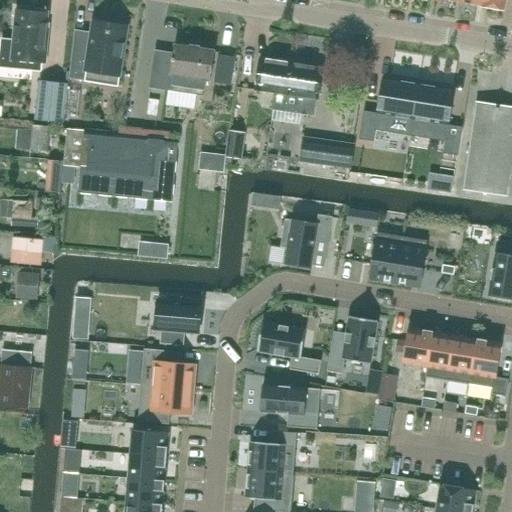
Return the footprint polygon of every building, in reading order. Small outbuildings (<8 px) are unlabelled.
[(483,0),(482,6),(482,7),(504,11),(505,0),(483,0)] [(32,11),(29,8),(22,8),(19,10),(16,10),(13,41),(2,39),(0,58),(0,59),(46,64),(49,30),(46,30),(48,13),(32,11)] [(124,26),(122,22),(111,20),(107,24),(93,21),(91,33),(75,30),(69,78),(102,83),(103,74),(119,76),(127,27),(124,26)] [(190,48),(175,46),(173,54),(156,52),(150,87),(203,95),(205,79),(210,80),(214,52),(199,49),(200,48),(199,48),(190,46),(190,48)] [(235,58),(218,55),(213,83),(231,86),(235,58)] [(287,95),(292,63),(261,58),(255,91),(274,93),(273,97),(271,110),(284,112),(286,95),(287,95)] [(317,100),(322,68),(292,63),(287,95),(286,95),(284,112),(314,116),(316,100),(317,100)] [(62,124),(67,84),(38,81),(34,121),(62,124)] [(508,196),(511,168),(511,107),(476,103),(464,189),(508,196)] [(50,153),(52,128),(29,126),(27,151),(50,153)] [(67,129),(63,166),(74,167),(80,167),(86,168),(89,139),(83,139),(84,131),(83,131),(70,130),(68,129),(67,129)] [(84,131),(83,139),(89,139),(86,168),(86,170),(89,173),(116,176),(150,179),(153,177),(155,157),(156,156),(166,147),(177,148),(177,147),(178,140),(142,136),(118,134),(84,131)] [(229,132),(225,156),(241,159),(245,134),(229,132)] [(321,164),(324,141),(305,138),(301,161),(321,164)] [(351,169),(354,145),(324,141),(321,164),(351,169)] [(156,156),(155,157),(176,159),(177,148),(166,147),(156,156)] [(375,169),(394,171),(395,156),(376,154),(375,169)] [(153,177),(151,200),(172,202),(176,159),(155,157),(153,177)] [(63,166),(62,183),(73,184),(74,167),(63,166)] [(80,167),(78,193),(114,197),(116,176),(89,173),(86,170),(86,168),(80,167)] [(116,176),(114,197),(151,200),(153,177),(150,179),(116,176)] [(13,219),(14,201),(2,200),(1,218),(13,219)] [(13,219),(32,220),(33,202),(14,201),(13,219)] [(285,219),(280,248),(287,249),(285,264),(311,268),(311,266),(315,242),(328,244),(333,217),(325,216),(324,221),(317,220),(317,225),(285,219)] [(395,282),(402,237),(378,233),(376,245),(372,244),(370,255),(374,256),(370,278),(395,282)] [(419,286),(427,241),(402,237),(395,282),(419,286)] [(19,239),(18,238),(17,238),(15,263),(40,265),(42,241),(19,239)] [(150,244),(149,257),(167,259),(168,246),(150,244)] [(511,255),(495,253),(488,296),(511,300),(511,255)] [(443,265),(441,273),(453,275),(455,267),(443,265)] [(76,298),(73,339),(87,340),(90,299),(76,298)] [(157,301),(155,330),(161,331),(160,344),(184,346),(185,333),(199,334),(201,304),(157,301)] [(332,341),(327,371),(328,371),(342,374),(344,360),(371,365),(378,321),(349,316),(346,334),(344,343),(332,341)] [(262,323),(257,352),(292,357),(290,370),(319,375),(321,361),(301,358),(306,330),(262,323)] [(426,377),(434,332),(409,328),(403,364),(427,367),(425,377),(426,377)] [(448,381),(455,336),(434,332),(426,377),(448,381)] [(470,375),(476,339),(455,336),(448,381),(469,384),(470,375)] [(506,397),(508,381),(509,380),(495,378),(501,343),(476,339),(470,375),(469,384),(492,388),(491,394),(492,394),(506,397)] [(194,390),(196,365),(181,363),(174,363),(175,352),(144,349),(141,386),(194,390)] [(32,368),(0,365),(0,405),(28,408),(32,368)] [(87,368),(74,367),(73,377),(86,378),(87,368)] [(263,385),(261,412),(288,414),(287,427),(317,429),(320,390),(319,390),(263,385)] [(192,415),(194,390),(141,386),(138,422),(169,424),(170,414),(192,415)] [(84,407),(73,406),(72,417),(83,418),(84,407)] [(466,406),(465,413),(476,415),(478,408),(466,406)] [(64,420),(62,432),(75,433),(76,421),(64,420)] [(167,458),(169,433),(132,430),(130,455),(167,458)] [(296,434),(271,431),(270,445),(250,443),(248,470),(293,474),(296,434)] [(65,450),(64,461),(78,462),(79,451),(65,450)] [(165,482),(167,458),(130,455),(128,478),(165,482)] [(289,511),(293,474),(248,470),(245,497),(254,498),(253,511),(265,511),(289,511)] [(163,505),(165,482),(128,478),(126,502),(163,505)] [(452,511),(472,511),(476,490),(440,485),(436,509),(452,511)] [(62,486),(61,497),(75,498),(76,487),(62,486)] [(62,498),(60,511),(75,511),(77,500),(62,498)] [(162,511),(163,505),(126,502),(125,511),(162,511)]
